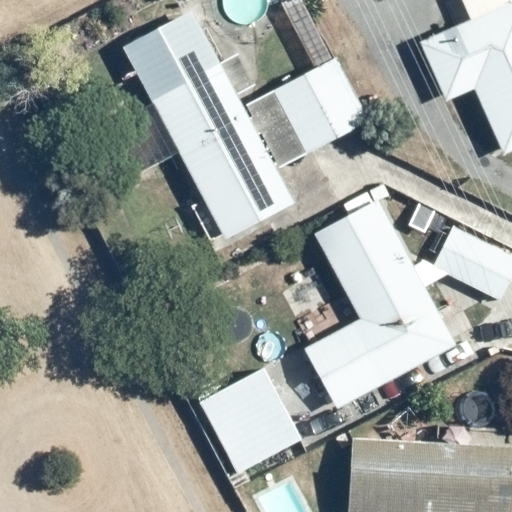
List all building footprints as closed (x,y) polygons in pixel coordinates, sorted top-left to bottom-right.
[(511,149),(511,1),(419,42),(444,100),(473,87),(502,154),(511,149)] [(332,56),(242,103),(192,8),(121,44),(150,98),(117,115),(147,172),(177,156),(221,240),(290,203),(273,170),(367,121),(332,56)] [(374,201),(329,225),(338,241),(322,250),(358,317),(302,347),(335,408),(452,345),(422,289),(444,275),(500,300),(511,272),(511,252),(450,225),(438,253),(411,269),(374,201)] [(509,337),(494,314),(454,341),(468,364),(509,337)] [(295,417),(259,436),(272,463),(309,444),(295,417)] [(510,511),(511,485),(511,441),(352,433),(347,511),(510,511)]
